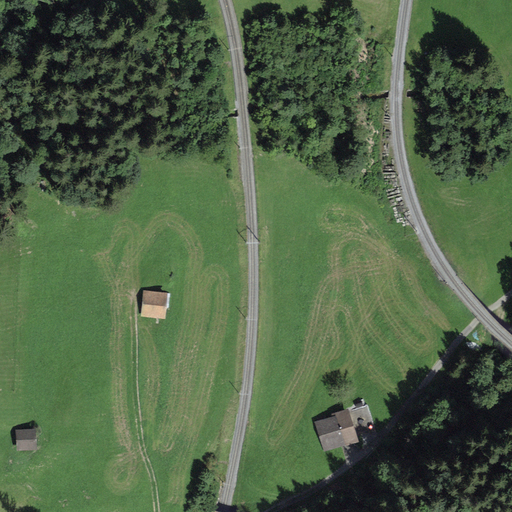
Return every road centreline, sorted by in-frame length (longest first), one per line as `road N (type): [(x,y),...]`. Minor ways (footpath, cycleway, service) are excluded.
road 1 (track): [(269,511),(368,449),(462,335),(511,292)]
road 2 (track): [(133,307),(138,443),(156,511)]
